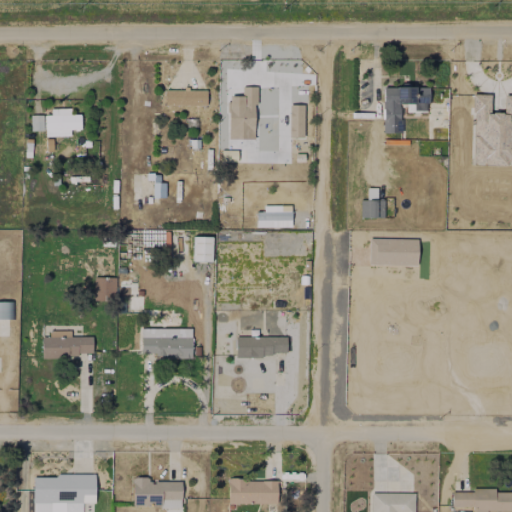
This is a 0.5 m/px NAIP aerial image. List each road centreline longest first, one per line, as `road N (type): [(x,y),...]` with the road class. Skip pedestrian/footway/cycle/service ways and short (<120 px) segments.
road 1 (residential): [(0,429),(511,434)]
road 2 (residential): [(0,29),(511,26)]
road 3 (residential): [(325,25),(319,433)]
